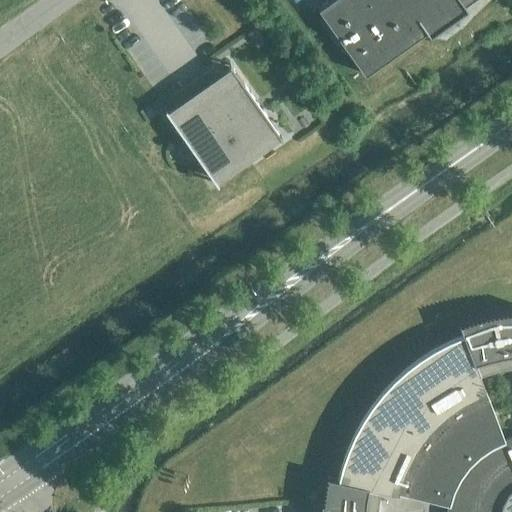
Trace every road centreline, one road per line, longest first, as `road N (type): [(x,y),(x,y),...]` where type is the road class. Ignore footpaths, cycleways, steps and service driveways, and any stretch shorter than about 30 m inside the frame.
road 1 (primary): [(403,199),(382,204),(0,473)]
road 2 (primary): [(26,487),(204,364),(390,218),(403,199)]
road 3 (primary): [(511,122),(403,199)]
